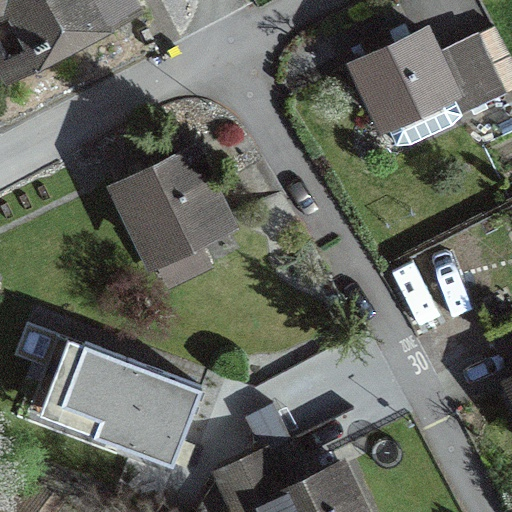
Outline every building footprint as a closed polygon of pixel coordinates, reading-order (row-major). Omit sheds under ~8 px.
[(0,0),(0,55),(5,66),(123,3),(121,0),(0,0)] [(448,123),(457,114),(511,87),(511,71),(490,27),(429,56),(418,32),(406,38),(400,26),(364,44),(369,55),(353,63),(392,145),(405,143),(448,123)] [(221,225),(186,153),(117,186),(165,284),(205,264),(193,239),(221,225)] [(183,448),(205,385),(87,345),(67,405),(99,416),(94,433),(178,462),(183,448)] [(216,474),(234,511),(359,511),(337,464),(294,485),(279,492),(260,453),(252,457),(216,474)]
